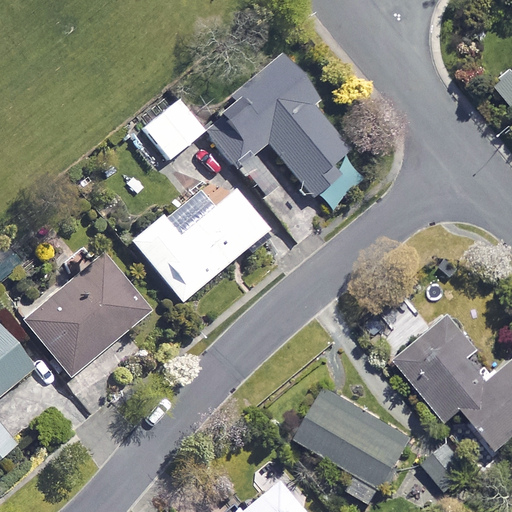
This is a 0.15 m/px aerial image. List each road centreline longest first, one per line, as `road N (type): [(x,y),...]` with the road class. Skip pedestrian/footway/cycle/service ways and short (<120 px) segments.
road 1 (residential): [(96,511),(227,362),(466,154)]
road 2 (residential): [(344,0),(466,154)]
